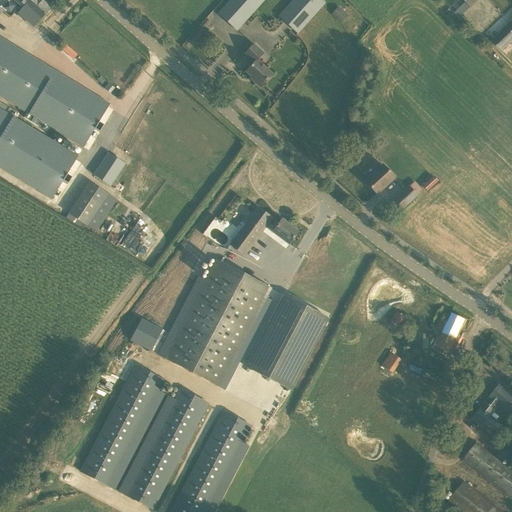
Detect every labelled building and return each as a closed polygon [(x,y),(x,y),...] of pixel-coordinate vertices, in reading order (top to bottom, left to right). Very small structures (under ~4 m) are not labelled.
[(38,21),(51,8),(42,0),(15,0),(24,8),(19,13),(33,27),(38,21)] [(230,0),(218,14),(237,31),(264,0),(230,0)] [(298,34),(325,4),(321,0),(293,0),(278,17),(298,34)] [(348,15),(339,7),(332,15),(341,24),(348,15)] [(502,32),(492,41),(502,52),(511,42),(511,16),(509,19),(511,21),(502,31),(502,32)] [(111,104),(0,37),(0,165),(54,198),(79,156),(0,108),(0,94),(86,146),(111,104)] [(260,88),(272,75),(257,61),(263,54),(253,45),(244,55),(254,64),(246,72),(255,80),(253,82),(260,88)] [(75,59),(78,54),(68,47),(65,52),(75,59)] [(108,153),(93,175),(110,187),(125,164),(108,153)] [(383,165),(365,181),(377,194),(394,178),(383,165)] [(117,192),(122,184),(117,181),(112,189),(117,192)] [(87,226),(108,194),(89,182),(68,214),(87,226)] [(409,187),(401,194),(394,200),(402,209),(417,195),(409,187)] [(271,219),(272,219),(257,208),(230,245),(244,256),(266,226),(271,219)] [(271,219),(266,226),(273,231),(272,233),(289,245),(298,232),(282,220),(278,225),(271,219)] [(270,289),(270,288),(217,260),(216,261),(217,261),(176,337),(141,319),(130,341),(219,387),(219,386),(270,289)] [(291,390),(290,390),(323,328),(327,319),(328,319),(328,318),(283,295),(283,296),(246,367),(245,367),(291,391),(291,390)] [(391,321),(397,325),(403,316),(397,312),(391,321)] [(436,347),(449,353),(465,320),(452,313),(436,347)] [(390,352),(381,365),(392,372),(401,360),(390,352)] [(163,380),(145,371),(136,366),(81,472),(107,486),(163,380)] [(490,398),(485,403),(481,408),(491,416),(499,405),(509,413),(511,410),(511,395),(499,385),(489,397),(490,398)] [(207,403),(180,390),(125,495),(152,509),(207,403)] [(491,416),(481,408),(472,419),(489,432),(497,421),(491,416)] [(205,511),(250,426),(224,412),(171,511),(205,511)] [(511,471),(476,443),(463,461),(511,499),(511,471)] [(502,511),(464,482),(448,501),(461,511),(502,511)]
